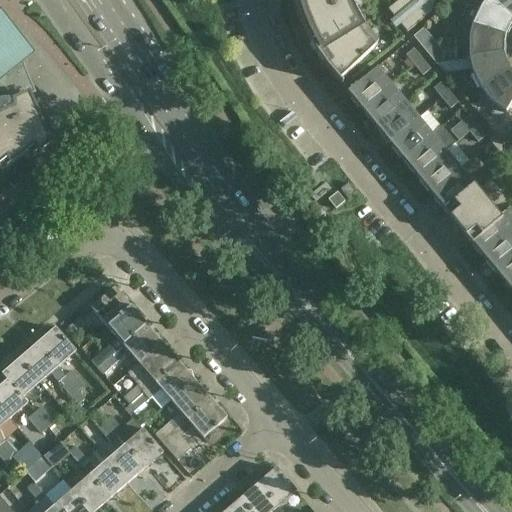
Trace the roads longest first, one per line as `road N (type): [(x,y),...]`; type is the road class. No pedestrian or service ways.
road 1 (primary): [(51,0),(195,202),(339,347)]
road 2 (primary): [(339,347),(198,123),(108,0)]
road 3 (residential): [(253,0),(276,71),(420,249)]
road 4 (residential): [(281,427),(124,242),(91,229)]
road 5 (primary): [(339,347),(485,511)]
road 6 (residential): [(420,249),(511,360)]
road 7 (residential): [(182,511),(281,427)]
